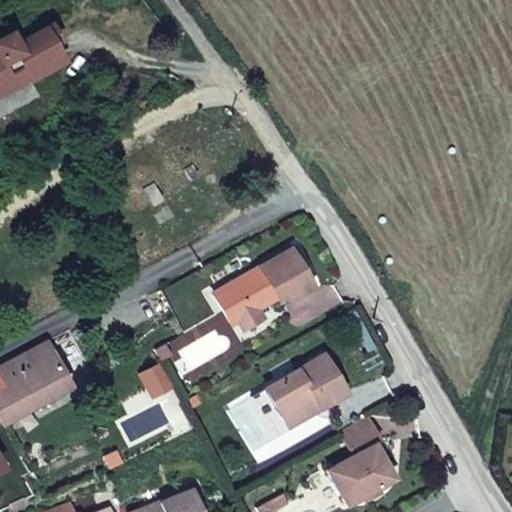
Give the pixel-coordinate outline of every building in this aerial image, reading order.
[(54,25),(43,31),(54,54),(66,48),(54,25)] [(54,54),(43,31),(21,43),(14,30),(0,37),(0,94),(16,86),(15,83),(27,76),(33,87),(64,71),(54,54)] [(243,319),(245,323),(265,313),(262,309),(269,305),(271,293),(277,290),(281,299),(291,300),(316,287),(296,250),(219,291),(236,323),(243,319)] [(265,313),(245,323),(249,330),(268,320),(265,313)] [(0,388),(0,420),(1,422),(68,387),(65,375),(74,370),(68,359),(57,364),(45,342),(0,365),(0,380),(3,387),(0,388)] [(328,356),(268,390),(288,425),(319,407),(322,411),(350,396),(328,356)] [(381,444),(367,418),(341,432),(354,458),(326,471),(345,506),(363,496),(375,490),(393,480),(375,447),(381,444)] [(206,511),(199,490),(139,511),(206,511)] [(377,495),(375,490),(363,496),(366,502),(377,495)] [(281,496),(269,502),(273,511),(285,504),(281,496)] [(273,511),(269,502),(255,509),(256,511),(273,511)]
